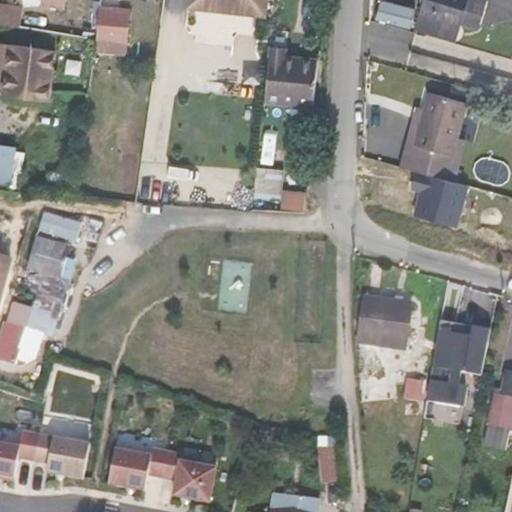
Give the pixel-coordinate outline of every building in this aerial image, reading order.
[(63,0),(43,0),(42,6),(62,9),(63,0)] [(190,0),(189,17),(266,25),(269,0),(190,0)] [(378,0),(376,21),(413,26),(415,4),(382,0),(378,0)] [(424,0),(420,13),(461,26),(462,21),(478,26),(486,0),(424,0)] [(456,43),(461,26),(420,13),(415,31),(456,43)] [(96,16),(91,48),(122,52),(126,20),(96,16)] [(413,37),(402,33),(398,43),(410,47),(413,37)] [(35,48),(0,42),(0,94),(27,99),(35,48)] [(271,47),(265,93),(265,102),(287,104),(293,56),(287,56),(288,49),(271,47)] [(293,56),(287,104),(314,106),(318,59),(293,56)] [(428,93),(427,99),(466,109),(467,103),(428,93)] [(466,109),(427,99),(424,108),(421,121),(460,132),(466,109)] [(467,103),(466,109),(483,114),(485,107),(467,103)] [(417,106),(413,119),(421,121),(424,108),(417,106)] [(483,114),(466,109),(460,132),(467,134),(468,130),(477,132),(483,114)] [(421,121),(413,119),(407,144),(415,146),(421,121)] [(415,146),(407,144),(401,167),(454,182),(460,159),(453,157),(460,132),(421,121),(415,146)] [(460,159),(467,134),(460,132),(453,157),(460,159)] [(12,149),(0,147),(0,182),(7,184),(12,149)] [(257,171),(253,200),(279,203),(282,174),(257,171)] [(188,198),(188,179),(144,177),(143,197),(188,198)] [(200,181),(200,203),(246,204),(246,183),(200,181)] [(38,233),(77,237),(80,217),(41,212),(38,233)] [(62,272),(65,237),(32,234),(29,268),(62,272)] [(0,305),(11,260),(0,256),(0,305)] [(38,310),(47,280),(37,276),(28,307),(38,310)] [(72,288),(47,280),(38,310),(50,314),(53,300),(63,303),(67,304),(72,288)] [(413,302),(365,295),(358,342),(406,350),(413,302)] [(54,331),(63,303),(53,300),(50,314),(45,328),(54,331)] [(0,357),(22,364),(38,310),(28,307),(14,303),(0,351),(0,357)] [(50,314),(38,310),(22,364),(22,365),(36,359),(45,328),(50,314)] [(455,327),(441,324),(435,365),(456,369),(454,383),(433,379),(429,400),(464,405),(467,385),(461,384),(463,370),(482,373),(490,337),(454,331),(455,327)] [(374,348),(359,350),(362,374),(375,373),(374,348)] [(22,364),(0,357),(0,359),(21,366),(22,365),(22,364)] [(409,378),(406,397),(425,400),(428,381),(409,378)] [(496,394),(511,397),(511,391),(497,388),(496,394)] [(511,397),(496,394),(490,422),(491,422),(486,444),(505,448),(509,427),(511,427),(511,397)] [(21,446),(0,442),(0,473),(16,476),(19,457),(36,460),(40,434),(23,431),(21,446)] [(91,443),(40,434),(36,460),(50,462),(48,472),(84,478),(91,443)] [(316,483),(334,481),(329,444),(311,446),(316,483)] [(164,477),(168,451),(154,448),(152,454),(116,448),(110,483),(147,489),(149,474),(164,477)] [(183,453),(168,451),(164,477),(178,479),(175,495),(211,501),(217,467),(182,460),(183,453)] [(317,511),(319,499),(274,493),(270,511),(317,511)]
